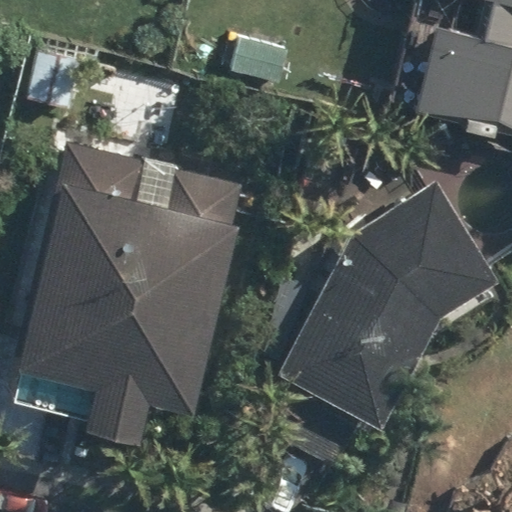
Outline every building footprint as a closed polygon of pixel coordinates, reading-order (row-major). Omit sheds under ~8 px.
[(511,0),(409,0),(389,95),(511,120),(511,0)] [(287,30),(232,17),(219,68),(274,81),(287,30)] [(79,54),(32,43),(20,94),(67,106),(79,54)] [(230,167),(55,133),(11,358),(85,373),(75,424),(129,434),(137,394),(184,403),(230,167)] [(425,178),(344,224),(310,288),(283,337),(267,366),(377,425),(433,321),(495,277),(425,178)] [(283,337),(310,288),(274,269),(248,318),(283,337)]
